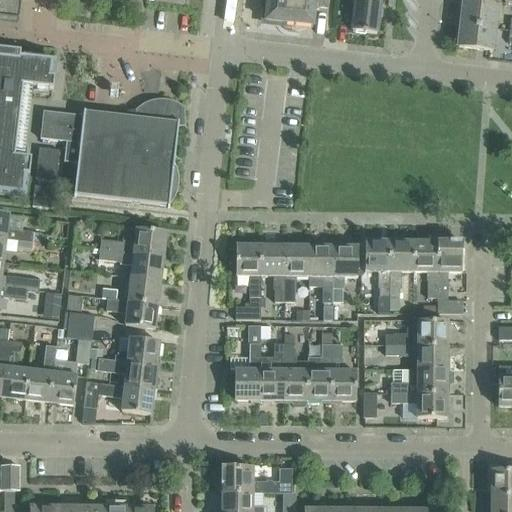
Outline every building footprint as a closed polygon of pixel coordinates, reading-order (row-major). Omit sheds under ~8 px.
[(0,0),(0,29),(10,31),(17,31),(18,32),(19,24),(18,24),(11,24),(13,11),(10,11),(11,5),(13,5),(14,0),(97,0),(97,1),(125,4),(125,0),(144,0),(144,2),(146,2),(189,7),(189,6),(182,5),(182,0),(0,0)] [(328,11),(329,0),(267,0),(265,23),(313,29),(315,10),(328,11)] [(352,33),(377,36),(380,5),(355,2),(352,33)] [(460,27),(496,31),(499,10),(462,6),(460,27)] [(458,49),(493,53),(496,31),(460,27),(458,49)] [(52,81),(54,63),(8,57),(8,54),(0,53),(0,196),(23,200),(26,178),(29,178),(30,169),(13,167),(23,89),(53,93),(54,81),(52,81)] [(83,119),(43,115),(40,141),(66,144),(64,165),(78,166),(74,200),(76,200),(76,199),(168,209),(168,210),(169,210),(170,203),(175,193),(176,182),(174,171),(179,128),(183,127),(182,112),(172,106),(161,104),(159,105),(147,107),(138,114),(138,121),(85,115),(85,114),(84,114),(83,119)] [(39,151),(38,158),(48,159),(49,152),(39,151)] [(59,153),(49,152),(48,159),(59,160),(59,153)] [(43,172),(47,173),(48,166),(37,165),(36,171),(43,172)] [(58,167),(48,166),(47,173),(50,173),(57,174),(58,167)] [(42,183),(43,172),(36,171),(35,182),(42,183)] [(50,173),(47,173),(43,172),(42,183),(49,183),(50,173)] [(57,174),(50,173),(49,183),(56,184),(57,174)] [(34,189),(33,199),(40,200),(41,189),(34,189)] [(41,189),(40,200),(47,201),(48,190),(41,189)] [(48,190),(47,201),(54,201),(55,191),(48,190)] [(40,200),(33,199),(32,209),(39,210),(40,200)] [(39,210),(46,211),(47,201),(40,200),(39,210)] [(47,201),(46,211),(53,212),(54,201),(47,201)] [(7,243),(18,244),(33,245),(35,235),(9,232),(10,218),(0,216),(0,241),(7,242),(7,243)] [(100,253),(164,260),(167,236),(136,232),(134,245),(122,243),(122,245),(101,243),(100,253)] [(427,301),(437,302),(438,240),(430,240),(429,245),(414,245),(414,276),(426,276),(426,283),(427,283),(427,301)] [(462,276),(463,246),(446,245),(446,240),(438,240),(437,302),(437,308),(437,317),(463,317),(463,304),(447,304),(448,276),(462,276)] [(33,246),(33,245),(18,244),(17,254),(32,256),(38,256),(39,247),(33,246)] [(379,301),(380,301),(380,310),(389,310),(390,245),(366,244),(365,276),(378,276),(378,292),(379,292),(379,301)] [(390,313),(400,313),(400,301),(400,292),(401,292),(401,276),(414,276),(414,245),(390,245),(389,310),(390,310),(390,313)] [(236,323),(261,323),(261,301),(261,280),(261,249),(236,249),(236,279),(249,279),(249,310),(236,310),(236,323)] [(274,306),(284,306),(285,249),(261,249),(261,280),(273,280),(273,291),(274,291),(274,306)] [(284,306),(295,306),(295,297),(296,297),(296,281),(309,281),(309,250),(285,249),(284,306)] [(333,281),(333,250),(309,250),(309,281),(309,291),(323,291),(322,307),(332,307),(333,292),(333,281)] [(333,250),(333,281),(357,281),(358,250),(333,250)] [(131,268),(130,280),(161,284),(164,260),(100,253),(99,263),(120,265),(120,267),(131,268)] [(28,293),(35,294),(36,283),(3,279),(5,266),(0,265),(0,289),(28,293)] [(130,280),(127,304),(158,308),(161,284),(130,280)] [(0,305),(1,300),(26,303),(28,293),(0,289),(0,305)] [(102,302),(116,304),(117,293),(103,292),(102,302)] [(333,292),(332,307),(332,309),(343,307),(343,292),(333,292)] [(127,304),(124,329),(155,332),(158,308),(127,304)] [(413,308),(413,317),(437,317),(437,308),(413,308)] [(296,315),(296,324),(309,324),(309,315),(296,315)] [(78,343),(76,366),(89,368),(94,319),(69,316),(66,341),(78,343)] [(417,348),(447,349),(448,324),(418,324),(417,337),(393,337),(393,338),(385,338),(385,348),(417,348)] [(235,403),(259,404),(259,373),(260,373),(260,360),(260,347),(260,329),(248,329),(248,347),(250,347),(250,374),(235,373),(235,403)] [(499,349),(511,349),(511,330),(499,330),(499,349)] [(259,404),(279,404),(283,404),(283,374),(283,348),(283,339),(274,339),(274,348),(273,361),(260,360),(260,373),(259,373),(259,404)] [(283,348),(283,374),(283,404),(279,404),(279,407),(282,410),(292,410),(295,407),(295,404),(307,404),(307,364),(298,364),(298,360),(295,360),(295,353),(294,352),(294,348),(294,343),(291,340),(283,339),(283,348)] [(127,366),(157,370),(160,345),(129,342),(127,355),(121,354),(115,359),(115,364),(115,365),(127,366)] [(0,400),(2,401),(8,345),(0,343),(0,400)] [(2,401),(25,403),(29,373),(17,371),(19,354),(17,354),(18,346),(8,345),(2,401)] [(44,363),(54,364),(55,364),(57,350),(46,348),(44,363)] [(307,404),(331,404),(332,374),(332,348),(322,348),(321,361),(308,361),(308,364),(307,364),(307,404)] [(344,362),(342,362),(342,348),(332,348),(332,374),(331,404),(356,405),(356,373),(344,373),(344,362)] [(417,360),(417,372),(447,373),(447,349),(417,348),(385,348),(385,359),(400,359),(400,360),(417,360)] [(123,389),(154,393),(157,370),(127,366),(115,365),(115,364),(100,362),(99,373),(125,376),(123,389)] [(65,377),(65,372),(59,364),(55,364),(54,364),(53,375),(49,406),(74,409),(77,378),(65,377)] [(499,410),(511,409),(511,370),(511,371),(511,380),(499,380),(499,410)] [(447,373),(417,372),(409,372),(409,386),(405,387),(391,387),(391,396),(405,396),(405,397),(417,396),(447,397),(447,373)] [(29,373),(25,403),(49,406),(53,375),(29,373)] [(122,414),(152,418),(154,393),(123,389),(123,390),(86,385),(84,410),(85,410),(84,421),(93,422),(95,411),(97,412),(98,399),(123,402),(122,414)] [(363,420),(376,421),(376,397),(363,396),(363,420)] [(391,406),(405,406),(405,397),(405,396),(391,396),(391,406)] [(447,422),(447,397),(417,396),(417,421),(447,422)] [(5,494),(14,494),(14,469),(2,469),(2,494),(5,494)] [(253,496),(282,497),(291,497),(292,473),(279,472),(279,485),(253,485),(253,471),(222,471),(222,496),(253,496)] [(511,473),(491,473),(491,498),(511,498),(511,473)] [(4,511),(14,511),(14,494),(5,494),(4,511)] [(263,511),(264,510),(253,510),(253,496),(222,496),(221,511),(263,511)] [(281,511),(291,511),(291,497),(282,497),(281,511)] [(511,511),(511,498),(491,498),(490,511),(511,511)]
